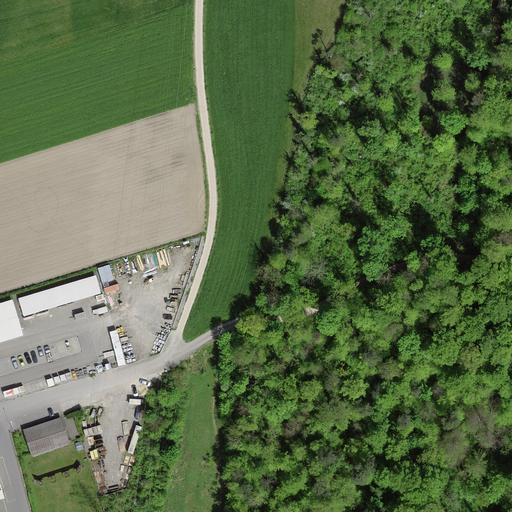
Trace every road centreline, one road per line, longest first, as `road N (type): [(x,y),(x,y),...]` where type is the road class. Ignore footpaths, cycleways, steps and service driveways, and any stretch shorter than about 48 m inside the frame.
road 1 (track): [(202,0),(219,197),(210,252),(174,347),(238,321),(287,320),(395,265),(456,256),(511,265)]
road 2 (residential): [(0,414),(147,370),(174,347)]
